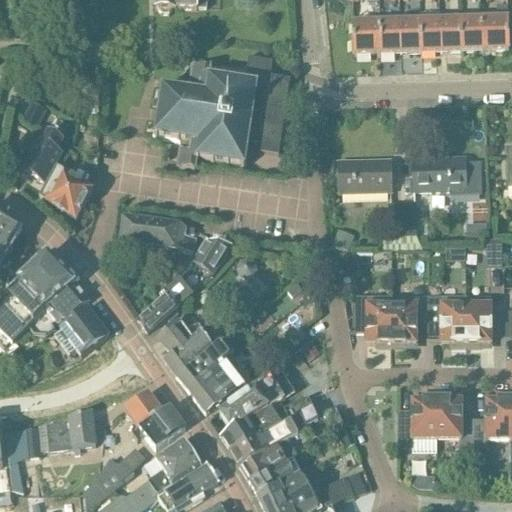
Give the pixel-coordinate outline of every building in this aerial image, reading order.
[(153,0),(153,12),(157,12),(160,18),(167,18),(170,14),(176,14),(177,12),(196,14),(196,12),(206,12),(206,0),(153,0)] [(462,55),(483,54),(482,22),(461,23),(462,55)] [(507,22),(482,22),(483,54),(508,54),(508,51),(510,51),(510,40),(508,40),(507,22)] [(421,56),(441,56),(441,23),(420,24),(421,56)] [(462,55),(461,23),(441,23),(441,56),(462,55)] [(420,24),(400,25),(400,57),(421,56),(420,24)] [(354,44),(352,45),(352,56),(354,56),(354,58),(380,58),(379,25),(353,26),(354,44)] [(380,25),(380,58),(400,57),(400,25),(380,25)] [(92,47),(88,67),(100,67),(101,47),(92,47)] [(153,140),(153,141),(154,141),(154,142),(158,143),(158,141),(176,144),(176,145),(180,146),(180,145),(182,145),(181,155),(178,171),(185,172),(193,173),(194,174),(196,165),(199,166),(199,164),(211,166),(210,167),(214,168),(214,167),(226,168),(226,170),(229,170),(229,169),(241,171),(241,172),(244,173),(245,171),(246,171),(246,168),(245,167),(247,155),(247,152),(259,152),(259,156),(279,159),(285,117),(287,107),(290,83),(270,79),(273,65),(248,61),(246,70),(244,85),(242,84),(211,80),(212,72),(191,69),(188,94),(161,90),(157,111),(156,123),(153,140)] [(32,106),(23,122),(37,130),(46,115),(32,106)] [(31,160),(22,175),(44,189),(63,160),(58,157),(63,148),(48,139),(42,148),(40,146),(40,147),(32,142),(24,155),(31,160)] [(465,163),(413,165),(414,196),(449,195),(449,200),(481,199),(480,167),(465,168),(465,163)] [(391,196),(390,166),(338,167),(339,198),(391,196)] [(93,195),(56,173),(39,202),(75,224),(93,195)] [(402,208),(391,208),(392,241),(403,240),(402,208)] [(414,208),(402,208),(403,240),(415,240),(414,208)] [(179,228),(123,219),(123,221),(120,245),(193,256),(196,243),(195,243),(195,239),(193,238),(194,234),(186,233),(179,228)] [(1,223),(0,222),(0,269),(3,270),(9,261),(8,257),(13,249),(12,247),(20,235),(1,223)] [(354,241),(339,234),(333,248),(348,255),(354,241)] [(501,271),(501,245),(488,245),(488,271),(501,271)] [(227,250),(206,246),(193,267),(213,279),(231,251),(227,250)] [(358,274),(353,258),(336,263),(341,279),(358,274)] [(0,351),(5,356),(44,312),(73,288),(45,259),(19,286),(20,289),(11,296),(8,293),(0,307),(0,351)] [(295,287),(286,294),(291,301),(301,294),(295,287)] [(88,305),(73,288),(44,312),(55,324),(58,322),(62,326),(88,305)] [(180,302),(170,290),(158,300),(162,305),(137,325),(148,338),(178,313),(173,307),(180,302)] [(315,292),(307,293),(308,305),(317,308),(315,292)] [(376,352),(391,352),(391,310),(392,310),(392,300),(391,300),(391,302),(354,302),(354,337),(367,337),(366,348),(376,348),(376,352)] [(429,302),(429,328),(429,337),(441,337),(441,348),(451,348),(451,352),(466,352),(466,310),(466,309),(466,300),(465,300),(465,302),(429,302)] [(416,309),(392,310),(391,310),(391,352),(406,352),(406,348),(416,348),(416,328),(429,328),(429,302),(416,302),(416,309)] [(466,310),(466,352),(480,352),(480,348),(490,348),(490,309),(466,309),(466,310)] [(108,340),(87,312),(60,333),(61,335),(55,340),(69,359),(76,354),(81,361),(108,340)] [(179,327),(158,343),(170,360),(164,364),(177,382),(213,353),(200,337),(191,343),(179,327)] [(177,382),(187,395),(204,381),(203,380),(222,366),(221,365),(231,357),(232,358),(237,355),(234,351),(247,340),(240,332),(228,341),(213,353),(177,382)] [(312,348),(300,356),(307,366),(319,358),(312,348)] [(235,356),(237,355),(232,358),(231,357),(221,365),(222,366),(203,380),(204,381),(187,395),(206,419),(244,392),(233,377),(239,373),(233,365),(238,361),(235,356)] [(54,374),(48,361),(34,368),(40,381),(54,374)] [(220,440),(249,422),(250,423),(267,414),(271,412),(285,404),(269,380),(253,390),(256,394),(220,418),(230,433),(220,440)] [(125,415),(140,435),(133,440),(139,448),(146,443),(156,454),(186,434),(170,413),(164,418),(149,398),(125,415)] [(437,444),(437,401),(422,401),(422,405),(412,405),(412,416),(399,416),(399,451),(412,451),(412,444),(437,444)] [(451,401),(437,401),(437,444),(461,444),(461,451),(474,451),(474,425),(461,425),(461,405),(451,405),(451,401)] [(487,444),(511,444),(511,401),(496,401),(496,405),(486,405),(486,425),(474,425),(474,451),(487,451),(487,444)] [(290,425),(282,429),(261,440),(260,439),(230,456),(239,471),(268,455),(267,453),(297,437),(295,434),(319,422),(308,402),(284,414),(290,425)] [(261,440),(282,429),(271,412),(267,414),(250,423),(249,422),(220,440),(230,456),(260,439),(261,440)] [(348,429),(343,414),(332,418),(338,433),(348,429)] [(38,433),(26,434),(29,462),(40,461),(40,457),(97,450),(93,416),(93,415),(46,428),(46,429),(38,430),(38,433)] [(268,455),(239,471),(249,486),(284,466),(280,458),(301,446),(297,437),(267,453),(268,455)] [(161,500),(165,497),(175,491),(176,493),(208,471),(206,469),(201,473),(183,445),(154,465),(163,478),(150,488),(148,486),(126,502),(121,501),(105,511),(146,511),(161,501),(161,500)] [(284,466),(249,486),(249,487),(257,501),(299,480),(302,478),(299,473),(325,458),(319,447),(284,466)] [(144,465),(134,454),(117,470),(112,465),(86,499),(86,511),(91,511),(99,508),(124,490),(121,487),(144,465)] [(175,491),(165,497),(174,511),(182,511),(219,488),(208,471),(176,493),(175,491)] [(358,477),(325,491),(332,506),(334,511),(357,500),(366,497),(366,496),(358,477)] [(299,480),(257,501),(262,511),(316,511),(317,511),(299,480)] [(418,481),(418,494),(434,494),(434,481),(418,481)]
